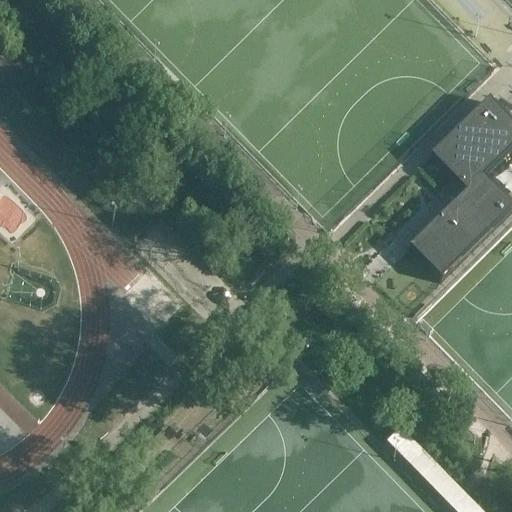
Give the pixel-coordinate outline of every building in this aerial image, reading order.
[(164,66),(160,70),(171,81),(176,77),(164,66)] [(488,104),(430,161),(448,180),(465,197),(447,214),(408,252),(426,271),(440,285),(511,214),(511,211),(483,182),(511,153),(511,128),(489,106),(488,104)] [(204,106),(199,110),(211,121),(215,117),(204,106)] [(388,444),(444,501),(455,490),(399,433),(388,444)] [(455,511),(466,501),(455,490),(444,501),(453,511),(455,511)] [(476,511),(466,501),(455,511),(476,511)]
